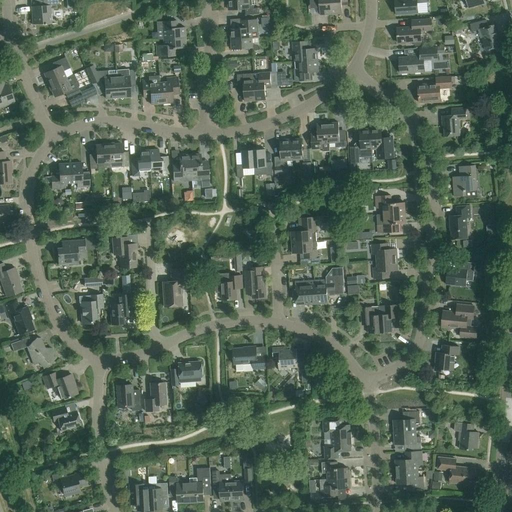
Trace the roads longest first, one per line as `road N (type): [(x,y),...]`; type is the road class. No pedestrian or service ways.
road 1 (residential): [(365,381),(396,367),(419,342),(435,197),(432,160),(417,131),(354,68)]
road 2 (residential): [(101,359),(68,340),(35,264),(30,182),(56,139)]
road 3 (residential): [(114,511),(98,445),(101,359)]
road 4 (residential): [(56,139),(100,124),(203,134)]
road 5 (residential): [(203,134),(280,118),(335,87)]
road 6 (residential): [(203,134),(205,0)]
road 7 (residential): [(378,511),(365,381)]
road 8 (residential): [(279,323),(217,325),(155,349)]
road 9 (residential): [(41,114),(11,44),(6,0)]
